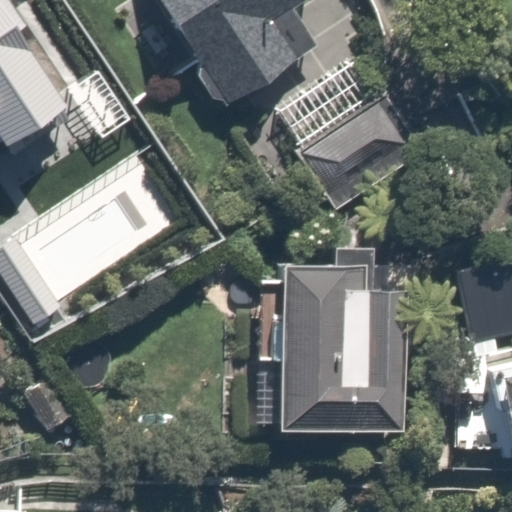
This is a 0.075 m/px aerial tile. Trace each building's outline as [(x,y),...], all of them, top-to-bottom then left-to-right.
[(320,24),(304,0),(145,0),(210,97),(320,24)] [(511,226),(437,251),(469,348),(511,334),(511,226)] [(381,256),(240,255),(238,414),(379,416),(381,256)] [(47,257),(0,284),(0,307),(27,354),(84,321),(47,257)] [(511,354),(466,363),(485,464),(511,459),(511,354)]
